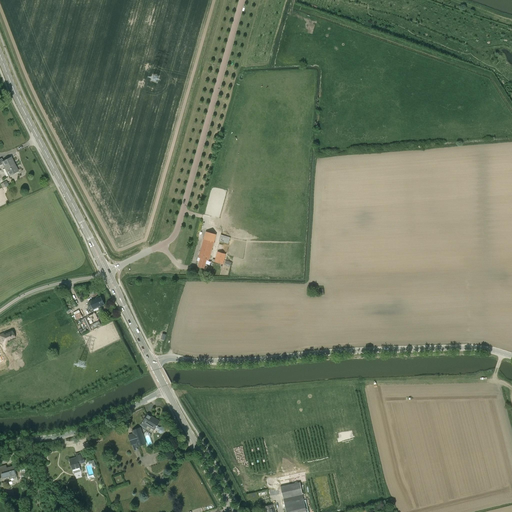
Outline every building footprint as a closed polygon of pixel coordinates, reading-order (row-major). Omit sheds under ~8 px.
[(0,165),(2,164),(8,176),(18,171),(15,166),(14,166),(10,158),(3,161),(2,158),(0,159),(0,165)] [(204,268),(206,260),(209,261),(216,235),(206,232),(198,258),(200,258),(198,267),(204,268)] [(221,234),(220,241),(229,244),(231,237),(221,234)] [(223,265),(226,254),(217,252),(214,262),(223,265)] [(89,301),(93,310),(104,305),(100,296),(89,301)] [(91,331),(102,326),(95,313),(85,318),(91,331)] [(15,338),(11,330),(3,334),(0,334),(0,338),(3,345),(7,342),(15,338)] [(159,427),(157,426),(159,422),(147,414),(141,425),(146,428),(147,425),(154,430),(155,428),(158,429),(158,432),(161,433),(163,433),(164,430),(164,428),(162,426),(159,427)] [(137,447),(145,444),(138,427),(131,430),(132,433),(127,435),(132,446),(136,444),(137,447)] [(74,473),(81,471),(79,463),(84,461),(82,452),(76,454),(77,457),(70,460),(74,473)] [(17,477),(16,474),(14,466),(7,468),(6,465),(0,467),(0,469),(3,478),(9,476),(10,479),(17,477)] [(26,469),(21,469),(21,479),(29,479),(29,473),(26,474),(26,469)] [(306,511),(300,482),(280,487),(285,511),(306,511)]
